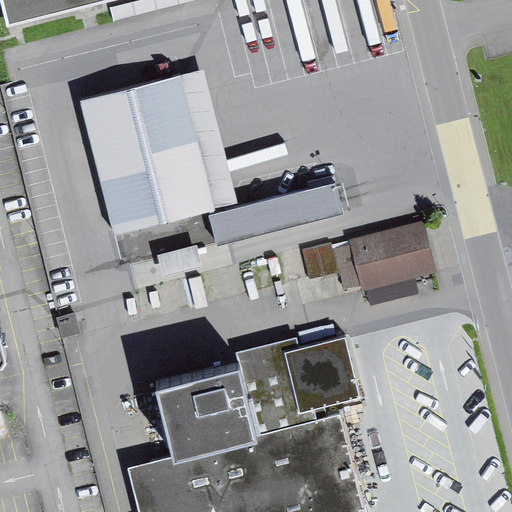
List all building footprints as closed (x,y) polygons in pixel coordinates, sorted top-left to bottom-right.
[(1,0),(9,28),(120,0),(1,0)] [(146,0),(111,9),(114,22),(202,0),(146,0)] [(204,72),(180,78),(214,212),(238,205),(204,72)] [(180,78),(81,103),(114,236),(214,212),(180,78)] [(343,216),(335,186),(209,218),(217,248),(343,216)] [(425,223),(333,246),(339,274),(345,290),(362,286),(364,293),(438,274),(425,223)] [(339,274),(333,246),(332,243),(302,249),(310,280),(339,274)] [(196,248),(158,257),(164,280),(202,270),(196,248)] [(315,426),(311,410),(360,398),(345,340),(300,351),(297,339),(234,355),(240,380),(155,400),(170,459),(126,470),(136,511),(360,511),(338,420),(315,426)]
